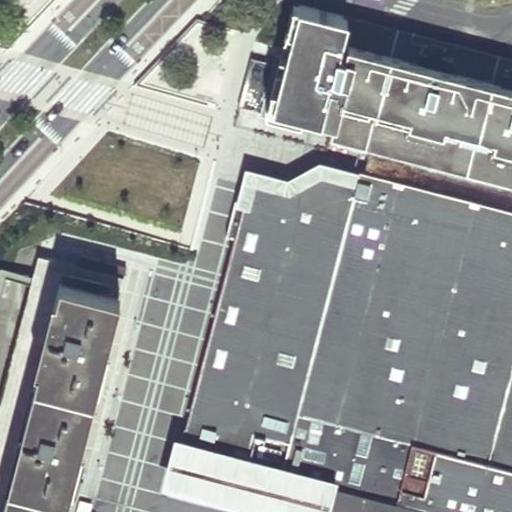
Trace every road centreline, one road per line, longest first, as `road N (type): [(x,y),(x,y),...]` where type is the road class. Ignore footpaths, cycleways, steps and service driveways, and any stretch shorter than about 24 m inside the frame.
road 1 (tertiary): [(0,180),(169,0)]
road 2 (tertiary): [(96,0),(0,101)]
road 3 (residential): [(511,22),(378,0)]
